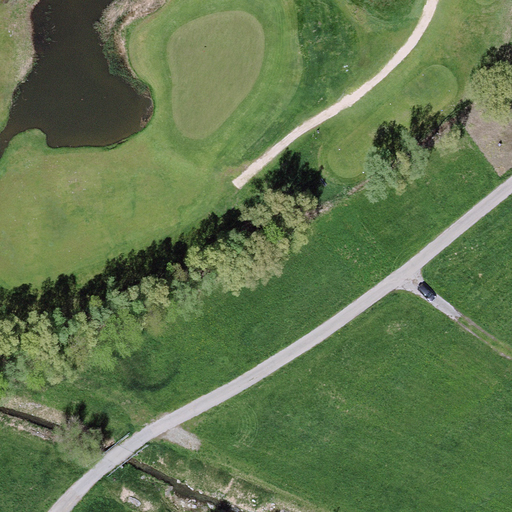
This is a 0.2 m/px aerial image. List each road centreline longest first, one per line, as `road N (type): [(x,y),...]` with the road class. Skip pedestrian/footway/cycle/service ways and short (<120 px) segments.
road 1 (unclassified): [(57,511),(173,413),(251,373),(511,186)]
road 2 (track): [(398,274),(511,350)]
